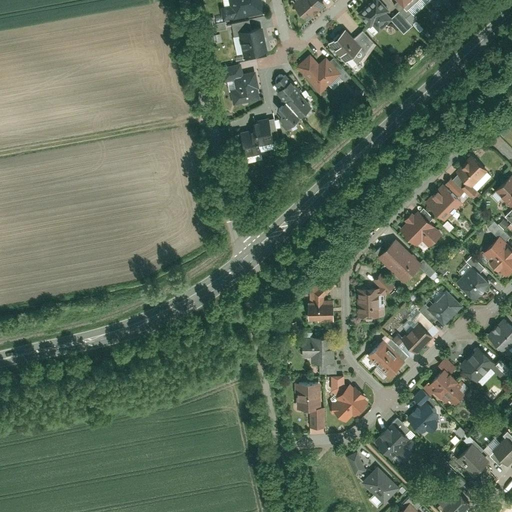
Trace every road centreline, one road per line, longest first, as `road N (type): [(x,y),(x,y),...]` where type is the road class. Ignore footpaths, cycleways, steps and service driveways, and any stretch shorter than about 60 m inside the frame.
road 1 (residential): [(511,155),(485,135),(465,139),(344,267),(350,359),(389,399)]
road 2 (secondary): [(511,12),(241,261)]
road 3 (residential): [(192,0),(241,261)]
road 4 (secondary): [(241,261),(144,323),(0,361)]
road 5 (residential): [(279,457),(249,297)]
road 6 (residential): [(279,457),(291,444),(338,439),(389,399)]
road 7 (residential): [(347,0),(299,43),(285,41),(275,0)]
